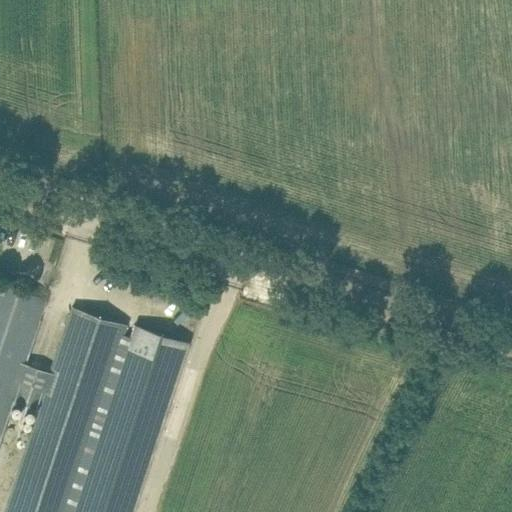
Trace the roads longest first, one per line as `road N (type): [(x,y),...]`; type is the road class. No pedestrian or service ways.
road 1 (unclassified): [(511,335),(0,169)]
road 2 (unknown): [(242,247),(139,511)]
